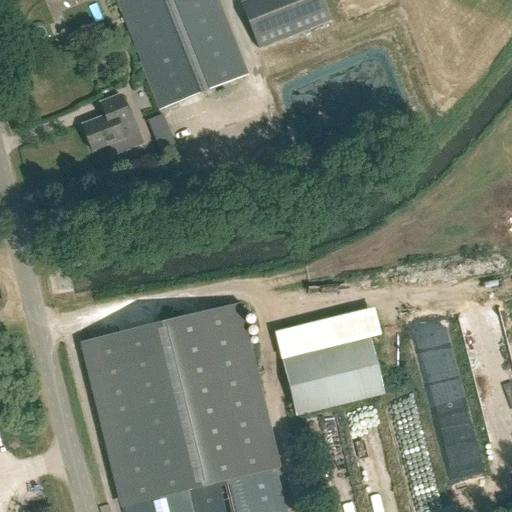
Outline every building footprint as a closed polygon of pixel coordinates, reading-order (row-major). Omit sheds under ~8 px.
[(248,79),(217,0),(115,0),(160,114),(248,79)] [(328,22),(319,0),(251,0),(239,5),(256,50),(328,22)] [(132,125),(121,99),(99,108),(105,120),(82,129),(92,155),(125,141),(121,130),(132,125)] [(165,116),(150,122),(154,133),(169,126),(165,116)] [(417,347),(450,338),(441,307),(408,317),(417,347)] [(285,511),(236,310),(84,348),(124,511),(181,511),(178,496),(186,494),(190,511),(285,511)] [(383,394),(370,339),(282,360),(295,415),(383,394)] [(456,368),(462,367),(458,354),(427,363),(440,408),(465,401),(456,368)] [(394,410),(410,485),(436,479),(420,404),(394,410)] [(378,411),(353,417),(358,442),(383,436),(378,411)]
